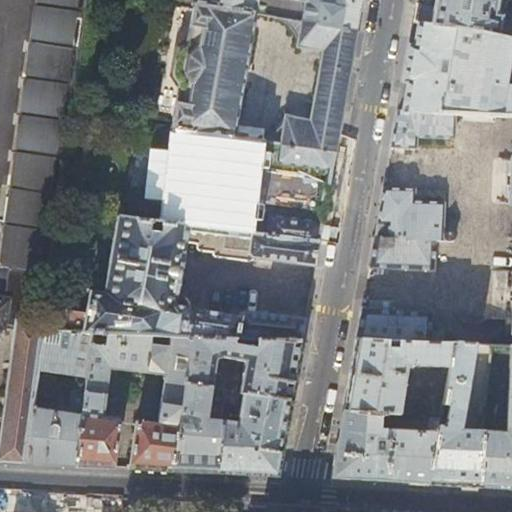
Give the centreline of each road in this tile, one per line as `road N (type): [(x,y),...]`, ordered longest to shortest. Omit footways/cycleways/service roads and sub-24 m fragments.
road 1 (residential): [(390,0),(301,495)]
road 2 (residential): [(301,495),(0,484)]
road 3 (unknown): [(360,289),(412,293),(434,285),(448,262),(456,210),(440,185),(381,169)]
road 4 (residential): [(511,509),(301,495)]
